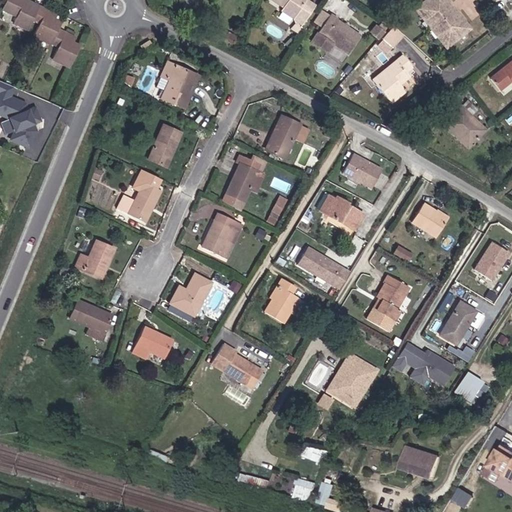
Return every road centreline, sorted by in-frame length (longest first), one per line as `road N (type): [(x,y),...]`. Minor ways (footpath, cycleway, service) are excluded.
road 1 (tertiary): [(0,317),(112,27)]
road 2 (residential): [(511,216),(253,72)]
road 3 (track): [(284,391),(425,164)]
road 4 (residential): [(140,299),(253,72)]
road 5 (track): [(368,484),(439,495),(511,391)]
road 6 (track): [(400,362),(440,294),(455,288),(497,308),(511,282)]
road 7 (residential): [(253,72),(134,15)]
